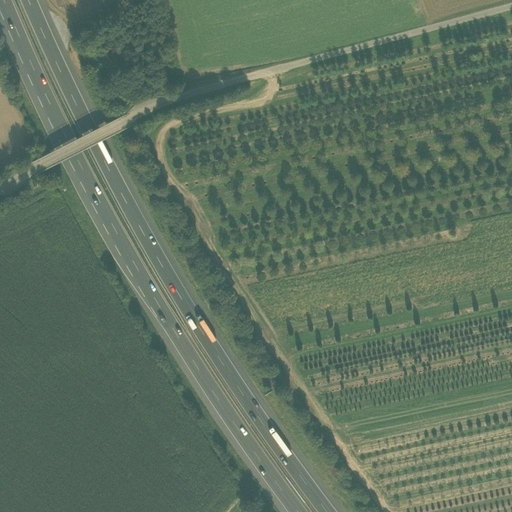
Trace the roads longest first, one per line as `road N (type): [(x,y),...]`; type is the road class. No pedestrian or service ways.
road 1 (motorway): [(328,511),(236,387),(133,217),(30,0)]
road 2 (motorway): [(9,11),(125,250),(299,511)]
road 3 (track): [(0,188),(175,97),(511,6)]
